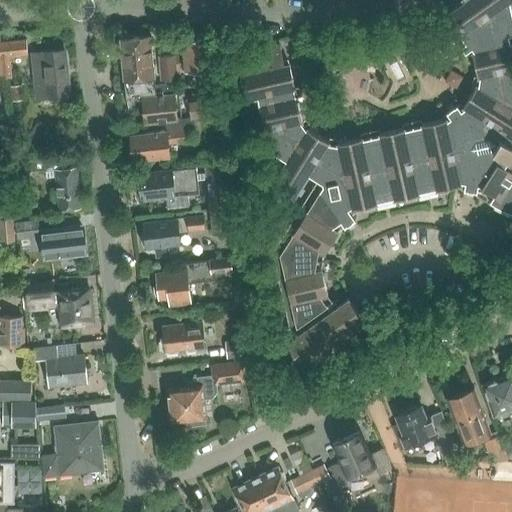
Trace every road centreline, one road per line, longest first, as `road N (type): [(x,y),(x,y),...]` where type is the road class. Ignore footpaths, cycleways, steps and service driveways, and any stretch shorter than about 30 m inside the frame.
road 1 (residential): [(139,486),(128,452),(79,9)]
road 2 (residential): [(139,486),(511,329)]
road 3 (residential): [(79,9),(363,16),(416,0)]
